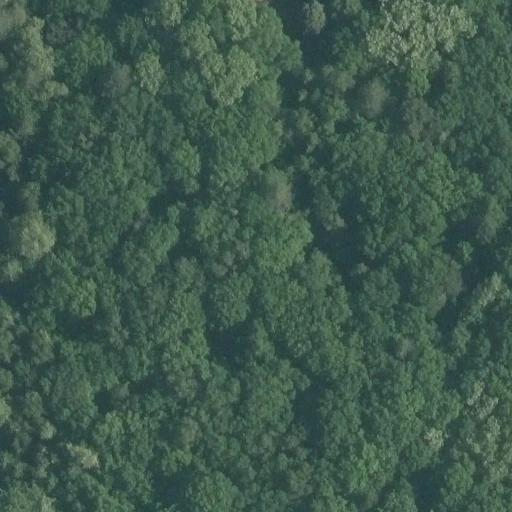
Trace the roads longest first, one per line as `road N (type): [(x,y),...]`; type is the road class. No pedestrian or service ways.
road 1 (unclassified): [(511,61),(340,72),(203,55),(112,20),(95,0)]
road 2 (unclassified): [(378,511),(511,224)]
